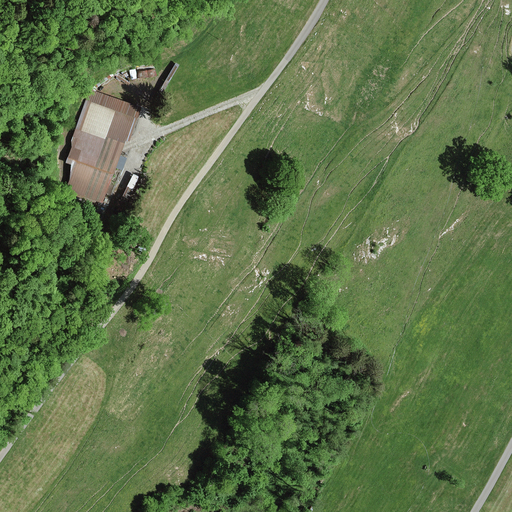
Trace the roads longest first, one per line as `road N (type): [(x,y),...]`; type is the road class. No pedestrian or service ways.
road 1 (track): [(0,460),(138,283),(172,216),(327,0)]
road 2 (track): [(262,90),(146,139)]
